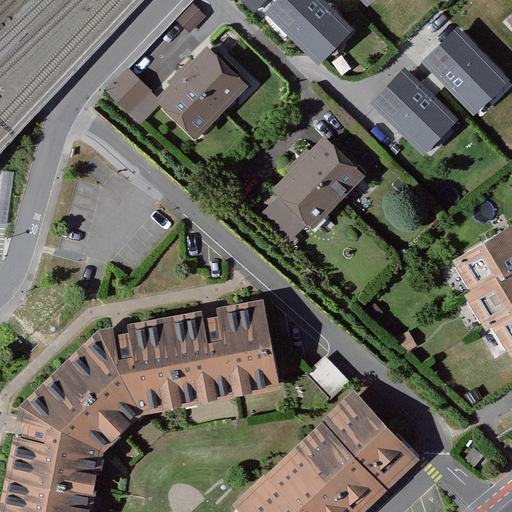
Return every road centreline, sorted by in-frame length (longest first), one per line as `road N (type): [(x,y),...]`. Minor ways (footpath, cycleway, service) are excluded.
road 1 (residential): [(68,110),(154,176),(433,424),(442,462)]
road 2 (residential): [(0,288),(20,262),(68,110)]
road 3 (residential): [(68,110),(164,0)]
